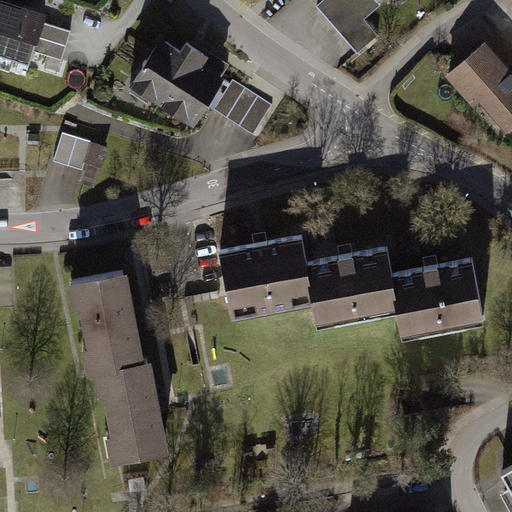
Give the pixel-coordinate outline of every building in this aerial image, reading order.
[(362,14),(349,0),(324,0),(318,6),(359,52),(380,34),(362,14)] [(349,0),(362,14),(378,0),(349,0)] [(46,16),(0,1),(0,54),(31,63),(35,51),(50,55),(47,66),(60,70),(72,31),(44,22),(46,16)] [(183,51),(164,38),(149,61),(147,59),(144,63),(147,65),(132,87),(150,99),(154,93),(194,120),(208,98),(214,101),(223,88),(217,84),(230,65),(208,50),(206,53),(189,42),(183,51)] [(511,74),(485,43),(451,73),(475,101),(483,94),(511,127),(511,74)] [(274,105),(234,79),(216,108),(255,134),(274,105)] [(84,169),(93,141),(65,132),(56,160),(84,169)] [(92,164),(86,183),(94,185),(107,147),(95,143),(88,163),(92,164)] [(303,235),(222,250),(232,303),(249,300),(251,308),(296,300),(294,291),(311,288),(306,262),(308,262),(303,235)] [(389,246),(308,262),(306,262),(311,288),(317,314),(334,311),(336,320),(382,312),(380,302),(397,299),(392,274),(394,273),(389,246)] [(473,258),(394,273),(392,274),(397,299),(402,326),(420,322),(422,332),(468,323),(466,314),(483,311),(473,258)] [(96,369),(103,368),(103,366),(141,359),(134,323),(137,322),(134,307),(131,308),(124,270),(78,279),(96,369)] [(141,359),(103,366),(103,368),(120,457),(165,448),(158,412),(161,411),(158,395),(155,396),(148,358),(141,359)] [(130,480),(133,491),(148,488),(145,477),(130,480)]
